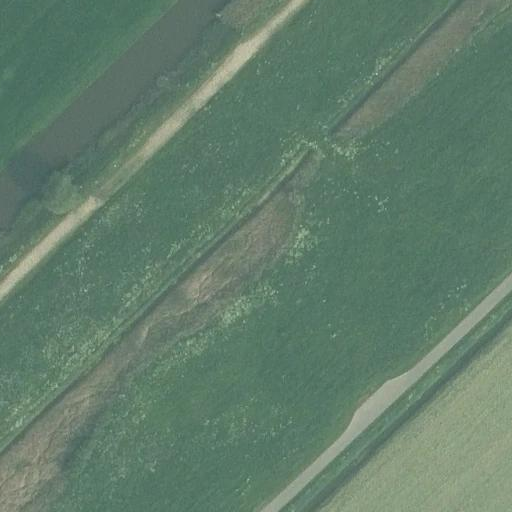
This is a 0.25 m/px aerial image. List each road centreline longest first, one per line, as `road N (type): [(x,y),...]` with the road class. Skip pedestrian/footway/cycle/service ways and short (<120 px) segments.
road 1 (unknown): [(0,289),(294,0)]
road 2 (unclassified): [(268,511),(511,280)]
